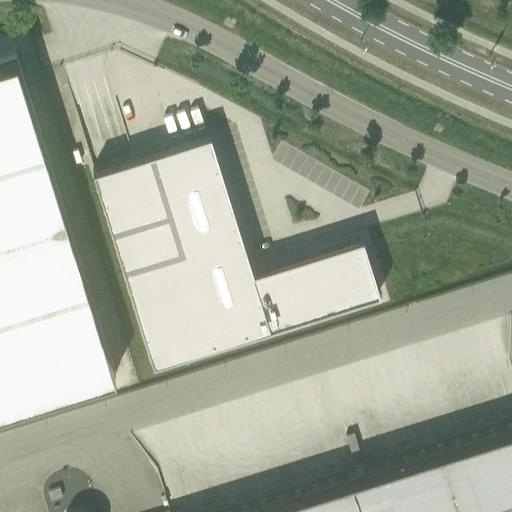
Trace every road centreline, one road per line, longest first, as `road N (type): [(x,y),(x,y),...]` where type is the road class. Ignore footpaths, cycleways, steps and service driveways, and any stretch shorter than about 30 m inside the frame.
road 1 (unclassified): [(511,186),(400,141),(206,36),(113,0)]
road 2 (secondary): [(511,87),(424,52),(330,0)]
